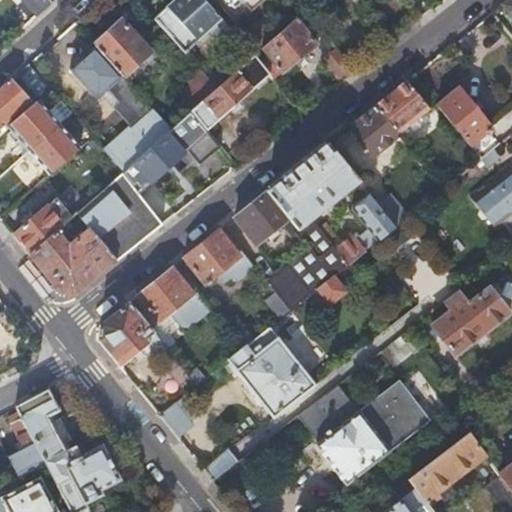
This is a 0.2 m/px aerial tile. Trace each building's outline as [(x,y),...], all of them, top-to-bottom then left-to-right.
[(20,0),(37,17),(51,4),(46,0),(20,0)] [(169,7),(156,19),(175,40),(187,29),(197,41),(221,19),(204,0),(175,0),(168,6),(169,7)] [(511,0),(508,0),(503,4),(511,14),(511,0)] [(270,75),(272,78),(281,70),(283,72),(319,45),(296,18),(272,40),(262,49),(268,55),(259,62),(270,75)] [(96,44),(124,76),(150,53),(122,21),(96,44)] [(262,49),(272,40),(261,27),(259,28),(254,23),(245,31),(253,40),(261,50),(262,49)] [(247,62),(254,56),(261,50),(253,40),(239,53),(247,62)] [(104,94),(124,76),(96,44),(70,68),(98,99),(100,97),(103,101),(107,98),(104,94)] [(342,81),(357,69),(337,48),(323,58),(342,81)] [(214,125),(270,75),(259,62),(254,56),(247,62),(230,77),(218,88),(193,111),(212,135),(218,130),(214,125)] [(52,89),(29,63),(15,75),(39,101),(39,100),(52,89)] [(211,80),(218,88),(230,77),(223,69),(211,80)] [(159,115),(172,130),(193,111),(218,88),(211,80),(205,74),(159,115)] [(0,89),(0,122),(3,126),(30,102),(11,79),(0,89)] [(430,110),(407,81),(375,106),(398,136),(430,110)] [(460,88),(438,105),(473,148),(478,145),(474,141),(491,127),(460,88)] [(168,133),(172,130),(159,115),(139,93),(123,107),(139,124),(107,152),(124,172),(168,133)] [(60,124),(73,113),(62,100),(49,111),(39,100),(39,101),(6,130),(5,131),(15,142),(19,138),(30,150),(60,124)] [(398,136),(375,106),(351,125),(377,157),(400,138),(398,136)] [(211,185),(236,166),(231,160),(225,151),(212,135),(193,111),(172,130),(191,154),(189,156),(211,185)] [(511,120),(500,131),(506,138),(511,132),(511,120)] [(30,150),(50,174),(80,147),(60,124),(30,150)] [(123,173),(139,194),(186,154),(168,133),(124,172),(123,173)] [(225,151),(231,160),(248,147),(241,138),(225,151)] [(360,183),(329,143),(269,191),(290,217),(299,229),(300,230),(301,230),(311,223),(312,220),(314,214),(340,193),(349,191),(360,183)] [(511,167),(508,163),(469,196),(498,232),(505,226),(509,231),(511,228),(511,167)] [(116,261),(162,224),(139,194),(123,173),(82,209),(77,213),(84,221),(90,228),(116,261)] [(290,217),(269,191),(235,218),(256,244),(290,217)] [(77,213),(82,209),(68,192),(58,200),(73,217),(77,213)] [(346,265),(394,226),(385,214),(368,193),(353,205),(353,209),(369,230),(356,240),(352,235),(334,249),(346,265)] [(394,226),(418,208),(408,196),(385,214),(394,226)] [(14,236),(30,255),(63,226),(72,218),(73,217),(58,200),(57,199),(14,236)] [(79,225),(84,221),(77,213),(73,217),(72,218),(79,225)] [(331,277),(346,265),(334,249),(312,220),(311,223),(301,230),(300,230),(299,229),(294,233),(307,249),(265,281),(275,293),(289,311),(296,305),(301,301),(331,277)] [(75,294),(116,261),(90,228),(84,233),(83,231),(76,237),(76,241),(70,245),(65,239),(71,235),(63,226),(30,255),(60,293),(75,294)] [(238,257),(218,231),(184,258),(205,284),(238,257)] [(402,243),(392,231),(377,244),(386,256),(402,243)] [(211,310),(176,265),(171,269),(137,296),(159,324),(171,314),(180,327),(189,328),(211,310)] [(343,292),(331,277),(301,301),(305,306),(321,294),(329,304),(343,292)] [(467,300),(458,289),(443,300),(451,309),(431,324),(455,354),(510,311),(490,285),(470,301),(469,299),(467,300)] [(278,320),(289,311),(275,293),(264,302),(278,320)] [(172,357),(129,303),(114,315),(100,326),(98,339),(120,367),(148,345),(149,349),(161,365),(172,357)] [(300,311),(296,305),(289,311),(293,316),(300,311)] [(242,348),(254,339),(236,317),(224,326),(242,348)] [(242,348),(228,360),(235,370),(273,418),(315,384),(269,327),(254,339),(242,348)] [(390,369),(411,359),(401,338),(380,348),(390,369)] [(353,406),(336,383),(296,414),(318,443),(316,445),(347,484),(430,420),(398,379),(361,408),(357,404),(353,406)] [(59,410),(49,389),(18,406),(20,410),(45,459),(70,446),(67,440),(73,437),(63,416),(57,420),(53,413),(59,410)] [(155,417),(174,439),(192,424),(173,402),(155,417)] [(45,459),(20,410),(9,416),(20,436),(18,437),(25,450),(14,456),(12,451),(7,454),(19,478),(47,463),(45,459)] [(469,434),(408,480),(416,490),(425,502),(485,455),(469,434)] [(82,454),(77,443),(70,446),(45,459),(47,463),(71,511),(89,511),(90,510),(86,504),(104,495),(101,490),(121,479),(103,444),(82,454)] [(202,469),(211,480),(219,474),(236,461),(227,450),(202,469)] [(511,466),(501,475),(511,489),(511,466)] [(487,485),(508,511),(511,511),(511,489),(501,475),(500,474),(487,485)] [(0,498),(0,511),(58,511),(40,478),(0,498)] [(432,511),(425,502),(416,490),(386,511),(432,511)]
